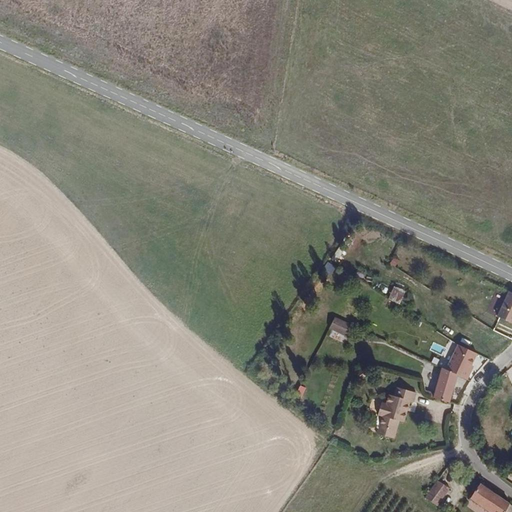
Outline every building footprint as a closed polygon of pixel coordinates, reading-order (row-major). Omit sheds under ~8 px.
[(388,298),(398,304),(405,291),(394,285),(388,298)] [(511,328),(511,297),(505,294),(493,320),(511,328)] [(354,327),(336,318),(330,328),(348,337),(354,327)] [(475,358),(455,348),(453,353),(473,364),(475,358)] [(463,382),(473,364),(453,353),(443,372),(457,379),(463,382)] [(457,379),(443,372),(439,370),(436,376),(454,385),(457,379)] [(448,403),(454,385),(436,376),(428,396),(448,403)] [(401,423),(409,402),(413,402),(415,393),(397,387),(394,396),(387,396),(385,405),(379,403),(375,416),(380,418),(378,426),(394,430),(396,423),(401,423)] [(392,437),(394,430),(378,426),(376,432),(392,437)] [(502,511),(508,505),(478,485),(468,499),(484,511),(502,511)] [(433,511),(447,494),(434,486),(422,503),(433,511)]
